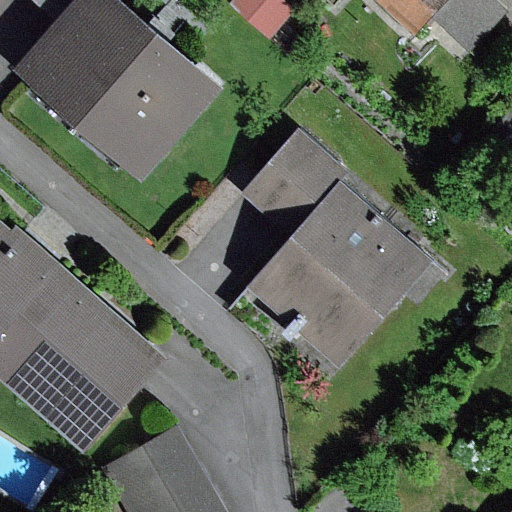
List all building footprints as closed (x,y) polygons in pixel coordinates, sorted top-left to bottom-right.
[(76,0),(61,18),(21,64),(147,175),(230,82),(135,0),(76,0)] [(39,0),(61,18),(76,0),(39,0)] [(289,0),(237,0),(234,4),(272,37),(298,7),(289,0)] [(387,0),(418,29),(435,12),(446,0),(387,0)] [(507,0),(446,0),(435,12),(472,46),(511,3),(507,0)] [(511,109),(496,127),(511,140),(511,109)] [(245,191),(299,236),(347,179),(356,168),(302,123),(245,191)] [(437,256),(347,179),(299,236),(253,287),(343,364),(437,256)] [(15,228),(0,215),(0,376),(90,454),(175,355),(20,222),(15,228)] [(183,421),(111,461),(138,511),(230,511),(232,511),(183,421)]
